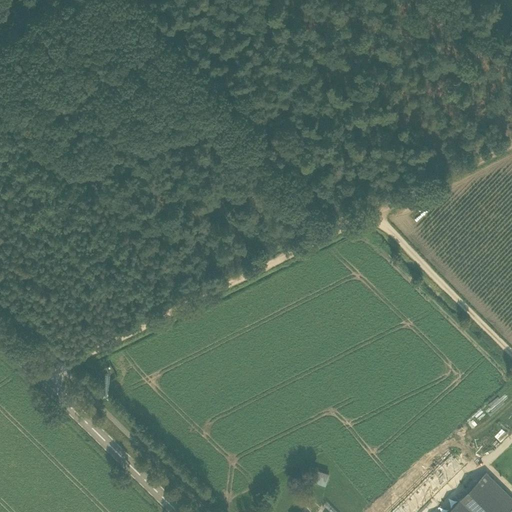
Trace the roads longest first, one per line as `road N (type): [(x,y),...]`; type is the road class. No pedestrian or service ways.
road 1 (track): [(62,369),(372,215)]
road 2 (secondary): [(178,511),(0,337)]
road 3 (track): [(372,215),(511,355)]
road 4 (track): [(372,215),(511,145)]
